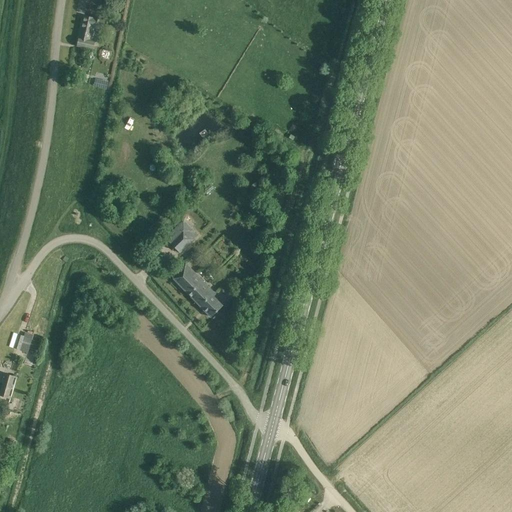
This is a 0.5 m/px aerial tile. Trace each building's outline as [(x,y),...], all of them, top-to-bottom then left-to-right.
[(83,16),(77,46),(92,50),(94,41),(89,40),(92,28),(99,29),(102,20),(83,16)] [(94,86),(109,88),(110,80),(95,78),(94,86)] [(177,227),(165,239),(179,253),(194,239),(187,232),(191,228),(183,221),(180,225),(177,227)] [(198,254),(194,258),(198,263),(202,258),(198,254)] [(215,295),(185,264),(179,270),(172,277),(211,317),(218,310),(222,306),(213,297),(215,295)] [(17,334),(13,348),(28,353),(33,335),(25,333),(24,336),(17,334)] [(12,376),(3,373),(0,383),(0,394),(7,397),(10,398),(16,377),(12,376)]
